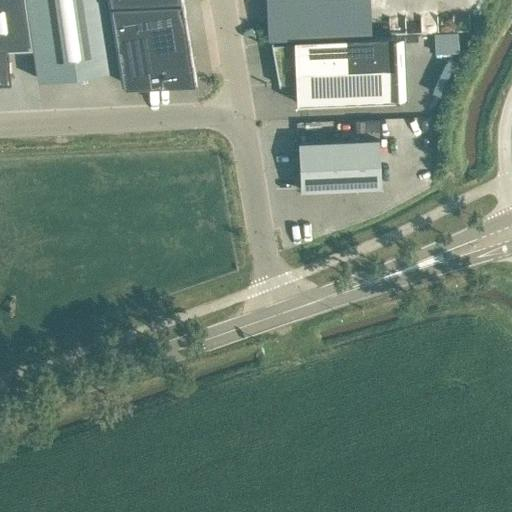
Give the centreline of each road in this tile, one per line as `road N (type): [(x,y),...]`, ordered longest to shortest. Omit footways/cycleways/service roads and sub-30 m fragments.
road 1 (tertiary): [(0,410),(281,312)]
road 2 (unclassified): [(0,126),(244,116)]
road 3 (unclassified): [(281,312),(244,116)]
road 4 (tertiary): [(281,312),(410,267)]
